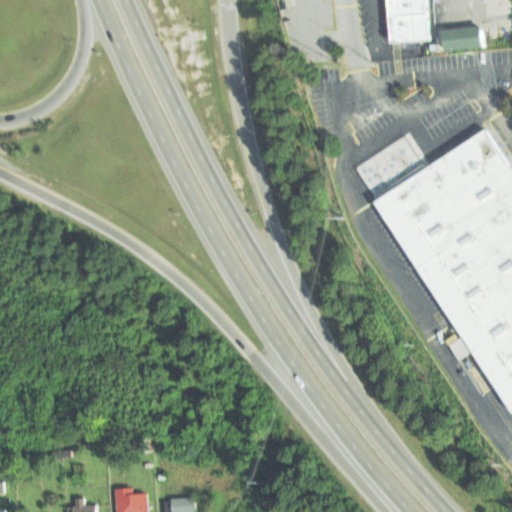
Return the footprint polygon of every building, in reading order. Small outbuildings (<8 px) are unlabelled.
[(428,0),(432,40),(394,43),(389,0),(428,0)] [(449,54),(486,50),(482,20),(446,25),(449,54)] [(489,127),(511,162),(511,411),(374,203),(489,127)] [(377,200),(429,167),(408,133),(356,166),(377,200)] [(118,492),(119,511),(148,511),(147,490),(118,492)] [(170,496),(170,511),(199,511),(199,495),(170,496)] [(72,500),(72,511),(101,511),(101,499),(72,500)]
